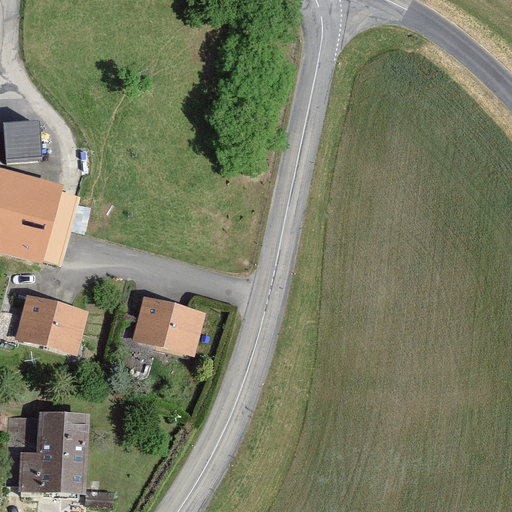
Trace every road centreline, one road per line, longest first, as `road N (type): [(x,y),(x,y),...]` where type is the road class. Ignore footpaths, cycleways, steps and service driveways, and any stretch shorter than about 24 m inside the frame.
road 1 (unclassified): [(314,0),(319,45),(262,299),(220,421),(169,511)]
road 2 (unknown): [(74,249),(262,299)]
road 3 (unclassified): [(511,98),(421,21),(382,0)]
